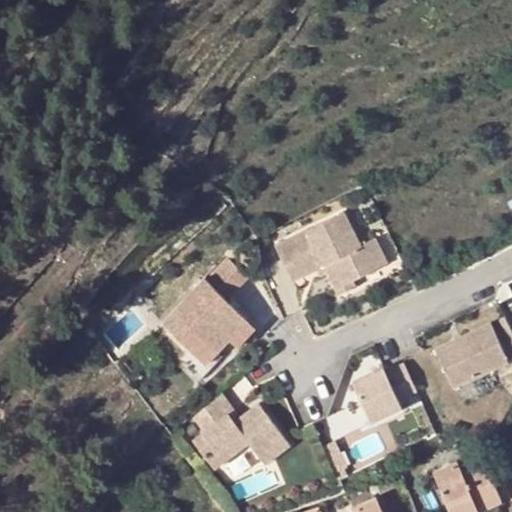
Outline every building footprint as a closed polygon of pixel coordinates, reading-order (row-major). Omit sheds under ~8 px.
[(362,244),(345,211),(275,245),(293,281),(325,265),(329,274),(339,294),(356,285),(353,279),(389,262),(376,237),(362,244)] [(329,274),(325,265),(316,270),(320,278),(329,274)] [(204,277),(163,323),(180,340),(192,328),(216,351),(231,336),(260,306),(229,278),(217,290),(204,277)] [(509,357),(511,356),(511,326),(507,314),(495,318),(509,357)] [(509,360),(492,322),(435,348),(454,386),(509,360)] [(216,351),(192,328),(180,340),(210,369),(218,361),(232,347),(237,341),(231,336),(216,351)] [(418,390),(404,362),(387,371),(384,366),(352,381),(371,421),(404,406),(400,399),(418,390)] [(241,417),(222,392),(215,398),(235,422),(241,417)] [(235,422),(215,398),(194,417),(204,432),(194,440),(214,468),(249,441),(265,463),(291,444),(259,403),(241,417),(235,422)] [(463,472),(458,460),(433,471),(451,511),(476,511),(503,501),(485,461),(463,472)] [(383,511),(377,497),(352,508),(354,511),(383,511)]
